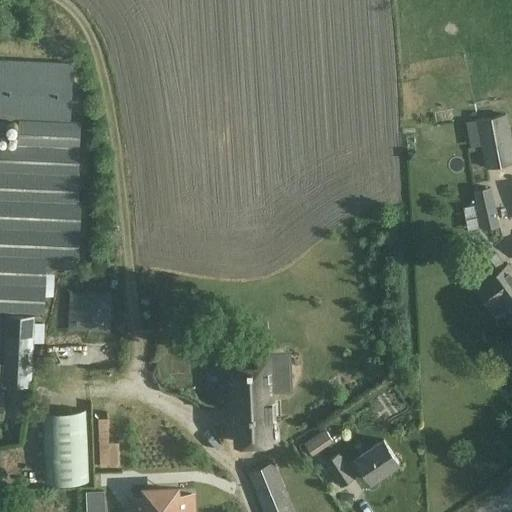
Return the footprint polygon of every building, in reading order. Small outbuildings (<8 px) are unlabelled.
[(0,120),(70,123),(73,62),(0,58),(0,120)] [(511,140),(506,113),(475,119),(485,168),(511,162),(511,140)] [(79,145),(15,142),(0,141),(0,310),(44,313),(47,257),(78,259),(81,201),(78,201),(79,173),(77,173),(79,145)] [(491,269),(471,284),(498,319),(508,311),(511,315),(511,267),(505,258),(502,260),(497,253),(485,262),(491,269)] [(5,313),(3,363),(3,382),(2,384),(33,385),(35,336),(35,323),(36,314),(5,313)] [(229,355),(229,356),(230,370),(231,399),(232,412),(237,412),(237,419),(236,419),(237,442),(269,441),(268,419),(272,419),(272,401),(271,401),(271,389),(291,389),(290,360),(289,352),(229,355)] [(86,410),(42,412),(45,484),(90,482),(86,410)] [(384,439),(356,458),(363,469),(371,480),(399,462),(384,439)] [(339,452),(326,461),(341,485),(355,476),(354,475),(347,465),(339,452)] [(356,458),(347,465),(354,475),(363,469),(356,458)] [(107,480),(197,482),(198,469),(108,467),(107,480)] [(193,511),(193,493),(182,493),(182,492),(181,492),(181,493),(170,494),(170,493),(169,493),(169,494),(158,494),(158,493),(157,493),(157,494),(146,495),(146,494),(145,494),(145,495),(140,495),(140,511),(193,511)]
